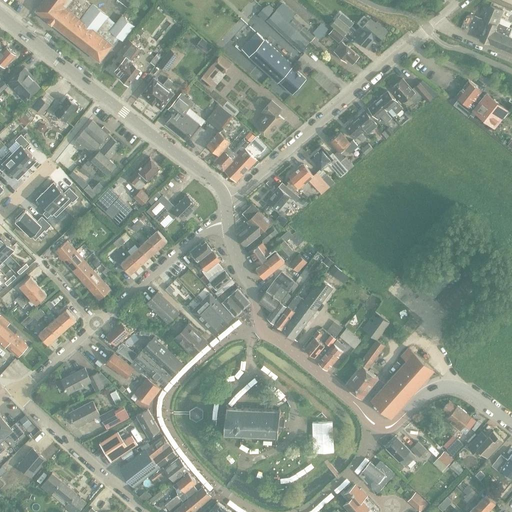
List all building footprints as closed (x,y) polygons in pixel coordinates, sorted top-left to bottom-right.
[(123,39),(134,25),(123,16),(116,24),(107,17),(108,16),(93,4),(92,5),(85,0),(44,0),(37,10),(101,60),(119,37),(123,39)] [(125,0),(115,0),(116,0),(129,10),(132,6),(125,0)] [(264,6),(258,14),(265,20),(274,9),(269,4),(264,6)] [(477,31),(482,33),(480,39),(490,43),(511,52),(511,26),(511,28),(509,27),(511,23),(500,18),(503,11),(490,5),(484,20),(487,21),(485,25),(481,23),(477,31)] [(310,42),(290,23),(276,10),(267,20),(300,52),(310,42)] [(343,36),(350,27),(337,17),(333,22),(330,25),(332,26),(334,28),(343,36)] [(290,23),(310,42),(314,37),(294,18),(290,23)] [(355,38),(366,47),(373,39),(377,42),(387,31),(376,22),(375,23),(370,19),(361,29),(362,30),(355,38)] [(334,28),(331,31),(329,34),(339,43),(344,37),(343,36),(334,28)] [(257,33),(242,49),(278,82),(279,81),(293,94),(306,79),(292,66),(293,65),(257,33)] [(202,38),(198,43),(204,47),(207,42),(202,38)] [(134,62),(132,60),(141,49),(131,41),(122,52),(127,56),(116,70),(123,76),(122,77),(129,83),(140,68),(134,63),(134,62)] [(352,63),(359,56),(346,45),(342,42),(334,51),(344,60),(347,62),(348,60),(352,63)] [(0,65),(2,63),(5,67),(16,54),(6,46),(4,49),(0,45),(0,65)] [(166,72),(178,56),(171,50),(158,66),(166,72)] [(157,54),(150,62),(155,66),(162,57),(157,54)] [(220,54),(199,79),(209,87),(214,82),(212,80),(220,70),(223,73),(232,63),(220,54)] [(25,100),(40,86),(29,75),(30,74),(25,68),(9,83),(25,100)] [(168,89),(173,82),(168,78),(163,85),(155,78),(142,93),(150,99),(149,100),(153,104),(154,103),(162,109),(174,93),(168,89)] [(392,87),(404,102),(409,97),(414,102),(422,95),(428,102),(432,98),(438,93),(422,80),(415,86),(415,87),(412,90),(402,78),(392,87)] [(459,99),(455,104),(469,115),(468,116),(469,117),(474,110),(495,126),(508,110),(487,93),(482,99),(478,95),(481,91),(468,80),(456,96),(459,99)] [(378,99),(387,109),(391,107),(396,113),(398,111),(402,108),(388,91),(378,99)] [(186,140),(199,123),(185,112),(193,103),(181,93),(169,109),(175,114),(166,124),(186,140)] [(66,120),(79,105),(68,96),(62,104),(57,100),(50,108),(66,120)] [(43,113),(50,104),(41,97),(34,106),(43,113)] [(386,111),(387,109),(378,99),(369,107),(378,118),(380,115),(386,122),(392,117),(386,111)] [(278,113),(282,109),(272,100),(263,111),(266,114),(256,125),(269,136),(284,119),(278,113)] [(221,130),(233,116),(219,105),(207,119),(221,130)] [(355,119),(364,129),(368,134),(378,125),(374,121),(365,110),(355,119)] [(405,113),(409,118),(413,115),(408,110),(405,113)] [(19,118),(25,125),(30,121),(24,114),(19,118)] [(345,127),(355,138),(352,140),(358,147),(359,146),(358,145),(363,141),(366,138),(361,132),(364,129),(355,119),(345,127)] [(76,141),(76,142),(76,143),(76,144),(77,145),(78,146),(79,147),(80,147),(81,147),(82,147),(83,147),(84,147),(85,146),(86,146),(86,145),(87,146),(93,151),(97,146),(107,135),(106,134),(103,127),(102,126),(101,128),(92,120),(77,137),(78,138),(77,138),(77,139),(76,139),(76,140),(76,141)] [(103,125),(102,126),(103,127),(106,134),(107,135),(108,134),(110,131),(103,125)] [(389,127),(385,130),(389,135),(389,136),(393,132),(389,127)] [(385,130),(380,135),(384,139),(389,135),(385,130)] [(219,132),(208,145),(219,154),(230,141),(219,132)] [(338,150),(334,154),(333,152),(332,153),(348,171),(354,166),(346,157),(345,158),(340,151),(345,147),(350,153),(354,150),(358,147),(352,140),(349,142),(340,132),(330,141),(338,150)] [(16,140),(8,148),(10,150),(27,168),(36,159),(25,148),(30,143),(21,134),(16,139),(16,140)] [(108,134),(107,135),(97,146),(101,149),(97,154),(95,152),(81,169),(90,177),(95,171),(89,166),(95,160),(109,172),(116,164),(109,158),(120,144),(109,134),(108,134)] [(256,136),(252,141),(260,148),(264,143),(256,136)] [(215,162),(223,170),(245,146),(248,142),(244,138),(241,142),(233,151),(228,147),(215,162)] [(369,143),(361,149),(362,151),(365,154),(373,148),(369,143)] [(321,169),(329,162),(341,177),(348,171),(332,153),(329,155),(322,147),(310,157),(321,169)] [(224,169),(236,181),(256,159),(247,150),(244,148),(224,169)] [(0,157),(0,168),(2,171),(7,166),(18,177),(27,168),(10,150),(1,159),(0,157)] [(130,178),(132,181),(130,183),(139,190),(161,167),(150,156),(130,178)] [(297,190),(299,187),(308,179),(322,194),(330,187),(322,178),(323,177),(317,171),(313,175),(303,164),(289,175),(292,178),(288,182),(297,190)] [(73,171),(70,175),(75,180),(79,176),(73,171)] [(322,178),(330,187),(335,182),(327,173),(323,177),(322,178)] [(54,181),(46,189),(64,208),(72,201),(73,202),(78,196),(69,187),(64,192),(54,181)] [(88,185),(84,189),(94,199),(104,188),(99,182),(92,189),(88,185)] [(290,195),(291,197),(297,201),(300,196),(295,193),(281,182),(267,200),(277,208),(290,195)] [(97,203),(105,210),(121,225),(131,214),(129,212),(133,209),(119,196),(109,187),(99,198),(100,199),(97,203)] [(142,205),(150,197),(141,188),(134,197),(142,205)] [(46,189),(38,197),(48,208),(43,213),(47,217),(52,212),(56,216),(64,208),(46,189)] [(153,205),(147,210),(160,223),(169,214),(174,219),(179,214),(184,219),(198,206),(187,195),(175,207),(163,195),(162,196),(158,192),(149,201),(153,205)] [(304,199),(301,202),(306,207),(309,204),(304,199)] [(272,224),(275,222),(268,217),(266,218),(257,209),(255,210),(251,206),(243,213),(248,220),(246,222),(249,225),(237,236),(244,247),(272,224)] [(17,219),(15,220),(35,239),(45,229),(46,230),(51,225),(42,216),(37,221),(25,210),(24,211),(23,210),(16,218),(17,219)] [(135,223),(140,229),(144,225),(139,220),(135,223)] [(136,232),(140,229),(135,223),(131,227),(136,232)] [(264,242),(277,232),(272,226),(259,236),(264,242)] [(73,227),(67,232),(72,238),(78,232),(73,227)] [(148,238),(158,249),(167,240),(158,230),(148,238)] [(2,234),(0,235),(0,244),(9,254),(15,248),(2,234)] [(117,239),(122,245),(126,241),(121,236),(117,239)] [(285,258),(293,251),(281,237),(274,242),(277,246),(276,247),(285,258)] [(139,246),(149,257),(158,249),(148,238),(139,246)] [(456,238),(419,286),(421,287),(434,298),(473,252),(456,238)] [(118,248),(122,245),(117,239),(113,243),(118,248)] [(56,250),(65,260),(76,250),(68,240),(56,250)] [(200,244),(191,251),(198,260),(212,249),(206,242),(201,245),(200,244)] [(257,265),(276,252),(273,248),(268,252),(262,243),(248,252),(257,265)] [(0,244),(0,256),(3,259),(9,254),(0,244)] [(130,254),(140,265),(149,257),(139,246),(130,254)] [(76,250),(65,260),(73,270),(85,260),(76,250)] [(200,271),(201,270),(203,273),(210,281),(225,270),(218,261),(219,260),(212,251),(195,264),(200,271)] [(276,252),(256,268),(256,269),(263,278),(284,262),(276,252)] [(130,273),(140,265),(130,254),(121,263),(130,273)] [(297,271),(307,262),(299,254),(289,264),(285,268),(292,275),(297,271)] [(327,257),(323,261),(329,267),(333,262),(327,257)] [(96,258),(92,262),(96,267),(101,263),(96,258)] [(85,260),(73,270),(82,280),(94,269),(85,260)] [(475,260),(439,304),(458,320),(495,276),(475,260)] [(335,265),(329,272),(336,278),(342,271),(335,265)] [(94,269),(82,280),(90,289),(102,279),(94,269)] [(225,270),(210,281),(216,289),(231,278),(225,270)] [(267,292),(259,302),(272,311),(279,301),(281,302),(287,294),(289,292),(288,291),(289,290),(289,291),(295,283),(282,271),(266,291),(267,292)] [(20,285),(28,294),(39,285),(31,276),(20,285)] [(304,300),(281,329),(293,339),(333,287),(321,278),(310,292),(304,300)] [(102,279),(90,289),(99,299),(111,289),(102,279)] [(226,289),(234,282),(232,279),(223,286),(226,289)] [(39,285),(28,294),(36,304),(39,301),(43,298),(47,294),(39,285)] [(168,286),(166,289),(171,294),(175,290),(169,285),(168,286)] [(217,296),(226,289),(223,286),(215,293),(217,296)] [(230,295),(241,308),(249,302),(237,289),(230,295)] [(168,323),(179,311),(158,290),(147,302),(168,323)] [(233,316),(210,292),(192,311),(213,332),(222,323),(224,325),(233,316)] [(45,303),(46,303),(50,309),(64,297),(60,293),(51,301),(49,300),(45,303)] [(279,301),(272,311),(267,318),(274,323),(286,307),(284,305),(290,296),(287,294),(281,302),(279,301)] [(286,307),(274,323),(281,329),(304,300),(296,294),(286,307)] [(20,295),(15,299),(18,303),(23,298),(20,295)] [(234,315),(241,308),(230,295),(222,302),(234,315)] [(23,298),(18,303),(21,307),(27,302),(23,298)] [(37,312),(42,317),(45,314),(40,308),(37,312)] [(57,317),(67,327),(76,319),(67,309),(57,317)] [(38,321),(42,317),(37,312),(33,315),(38,321)] [(363,329),(377,339),(389,322),(375,312),(363,329)] [(0,315),(0,343),(3,346),(4,347),(5,346),(6,348),(7,346),(18,356),(28,345),(7,326),(10,323),(1,314),(0,315)] [(49,325),(58,335),(67,327),(57,317),(49,325)] [(116,346),(131,332),(121,322),(106,335),(116,346)] [(176,337),(193,354),(206,341),(188,324),(176,337)] [(49,343),(58,335),(49,325),(39,333),(49,343)] [(354,347),(360,340),(346,329),(340,336),(354,347)] [(314,357),(324,346),(317,340),(322,335),(317,331),(313,336),(314,338),(305,349),(314,357)] [(330,345),(336,338),(331,335),(326,341),(330,345)] [(163,367),(172,375),(182,364),(154,337),(143,348),(163,367)] [(345,385),(362,398),(378,378),(367,369),(385,345),(377,339),(361,360),(363,362),(345,385)] [(337,340),(319,362),(327,370),(342,352),(342,351),(345,347),(337,340)] [(122,343),(116,351),(132,362),(133,362),(135,359),(138,355),(122,343)] [(391,418),(419,387),(434,370),(408,348),(401,355),(406,360),(371,399),(391,418)] [(133,362),(130,365),(141,373),(145,368),(150,372),(164,384),(172,375),(163,367),(162,368),(159,366),(141,350),(138,355),(135,359),(133,362)] [(141,373),(130,365),(114,353),(106,362),(127,378),(128,376),(132,371),(137,375),(138,375),(141,373)] [(96,390),(104,386),(105,387),(112,383),(101,372),(98,373),(97,372),(90,376),(85,367),(62,380),(69,393),(91,381),(96,390)] [(135,402),(144,409),(161,388),(147,377),(135,392),(139,396),(135,402)] [(110,393),(116,403),(121,401),(116,390),(110,393)] [(77,426),(100,414),(93,400),(70,412),(77,426)] [(460,429),(465,423),(470,428),(476,421),(457,406),(456,407),(449,401),(442,410),(449,415),(447,418),(460,429)] [(223,435),(224,435),(224,437),(226,437),(226,435),(231,435),(231,437),(232,437),(233,435),(238,435),(238,437),(240,437),(240,435),(246,436),(246,438),(247,438),(247,436),(253,436),(253,438),(255,438),(255,436),(261,436),(261,438),(262,439),(263,436),(268,437),(268,439),(270,439),(270,437),(275,437),(275,439),(277,439),(277,437),(278,437),(278,434),(280,434),(280,432),(278,432),(278,430),(284,430),(284,419),(280,419),(280,416),(282,416),(282,415),(280,414),(280,411),(279,411),(280,409),(278,409),(278,411),(272,410),(272,408),(271,408),(270,410),(265,410),(265,408),(263,408),(263,410),(258,409),(258,407),(256,407),(256,409),(250,409),(251,407),(249,406),(249,409),(247,409),(243,408),(243,406),(241,406),(241,408),(236,408),(236,406),(234,406),(234,408),(228,407),(228,405),(227,405),(227,407),(226,407),(223,435)] [(189,417),(196,421),(202,417),(202,410),(196,406),(190,409),(189,417)] [(101,415),(105,423),(108,429),(130,418),(127,412),(118,417),(114,409),(101,415)] [(160,430),(148,409),(138,415),(149,436),(160,430)] [(0,414),(0,432),(5,439),(10,435),(15,441),(24,432),(16,423),(11,427),(0,414)] [(25,415),(19,419),(26,427),(32,423),(25,415)] [(487,456),(503,439),(493,431),(487,437),(482,432),(468,447),(474,453),(478,448),(487,456)] [(111,462),(137,444),(132,436),(123,441),(118,433),(100,445),(111,462)] [(163,436),(143,451),(144,453),(147,451),(153,458),(170,445),(163,436)] [(406,467),(416,457),(409,450),(410,450),(398,438),(387,448),(399,461),(400,460),(406,467)] [(458,439),(448,449),(454,455),(464,445),(458,439)] [(419,457),(426,450),(418,441),(411,448),(419,457)] [(170,445),(153,458),(159,466),(176,453),(170,445)] [(33,447),(19,464),(26,470),(29,467),(35,472),(46,459),(33,447)] [(120,468),(134,486),(159,466),(153,458),(147,451),(144,453),(143,451),(120,468)] [(447,466),(453,459),(443,451),(437,458),(447,466)] [(500,471),(501,469),(511,477),(511,453),(507,460),(501,454),(492,465),(500,471)] [(179,457),(165,469),(175,481),(189,470),(179,457)] [(362,471),(374,481),(372,483),(372,487),(378,492),(394,473),(380,461),(375,467),(370,462),(362,471)] [(481,471),(476,475),(481,480),(486,475),(481,471)] [(72,511),(78,511),(87,503),(77,494),(78,493),(53,472),(42,485),(52,493),(55,489),(65,498),(63,500),(68,504),(66,506),(72,511)] [(179,487),(187,497),(188,498),(198,490),(193,485),(196,482),(189,472),(174,485),(177,489),(179,487)] [(350,511),(370,511),(369,510),(369,509),(361,500),(367,495),(361,488),(359,489),(355,484),(345,493),(351,499),(352,500),(349,503),(347,502),(344,505),(350,511)] [(464,491),(464,493),(472,501),(478,494),(470,486),(464,491)] [(189,499),(173,511),(192,511),(211,496),(203,487),(198,491),(198,490),(188,498),(189,499)] [(148,499),(151,503),(163,493),(160,490),(148,499)] [(145,493),(140,496),(145,501),(151,496),(148,493),(145,493)] [(408,502),(419,511),(421,511),(428,504),(416,493),(408,502)] [(487,494),(476,505),(484,511),(486,511),(496,503),(487,494)] [(178,495),(166,505),(170,511),(183,501),(184,503),(188,499),(185,495),(181,498),(178,495)] [(231,511),(226,508),(217,502),(209,511),(231,511)] [(443,502),(438,507),(443,511),(447,507),(443,502)]
